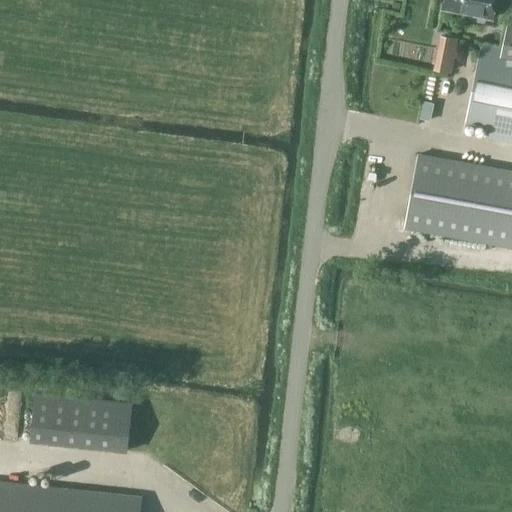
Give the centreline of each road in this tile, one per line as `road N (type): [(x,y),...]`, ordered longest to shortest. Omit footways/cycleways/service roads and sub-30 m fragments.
road 1 (unclassified): [(276,511),(330,0)]
road 2 (track): [(207,511),(155,480),(0,459)]
